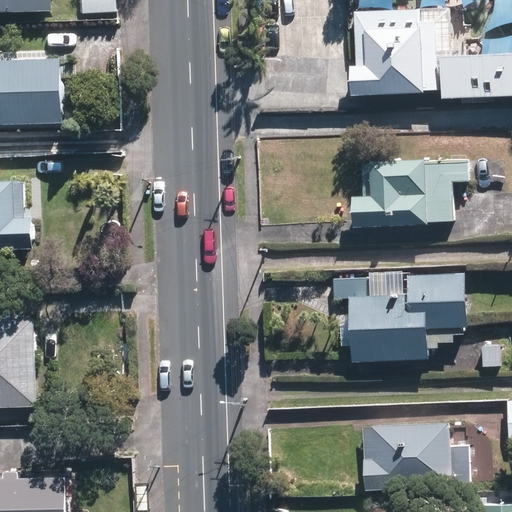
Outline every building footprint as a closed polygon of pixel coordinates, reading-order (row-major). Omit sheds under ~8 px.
[(0,0),(0,11),(58,10),(57,0),(0,0)] [(119,11),(119,0),(82,0),(82,12),(119,11)] [(427,95),(440,95),(440,102),(511,99),(511,57),(439,59),(438,28),(423,28),(422,15),(356,16),(358,70),(352,71),(353,101),(427,98),(427,95)] [(61,59),(0,59),(0,123),(62,122),(61,59)] [(430,166),(430,164),(373,165),(374,198),(355,198),(356,230),(432,228),(431,224),(456,224),(455,185),(470,185),(470,165),(430,166)] [(17,217),(16,181),(0,181),(0,249),(36,249),(35,216),(17,217)] [(355,364),(432,363),(432,331),(471,330),(471,277),(412,279),(413,298),(371,299),(371,279),(333,281),(333,301),(353,301),(355,364)] [(0,403),(43,403),(43,402),(41,315),(0,316),(0,403)] [(501,348),(483,348),(484,369),(503,368),(501,348)] [(451,449),(451,426),(365,429),(366,492),(453,490),(453,486),(471,485),(470,449),(451,449)] [(0,511),(71,511),(71,476),(0,477),(0,511)] [(150,511),(150,486),(137,486),(139,511),(150,511)]
